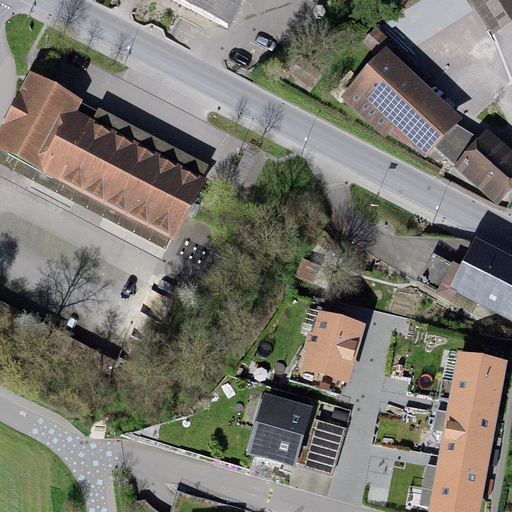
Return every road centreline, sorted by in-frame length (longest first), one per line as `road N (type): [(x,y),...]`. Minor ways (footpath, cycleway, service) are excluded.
road 1 (tertiary): [(46,0),(511,235)]
road 2 (residential): [(86,457),(122,454),(322,511)]
